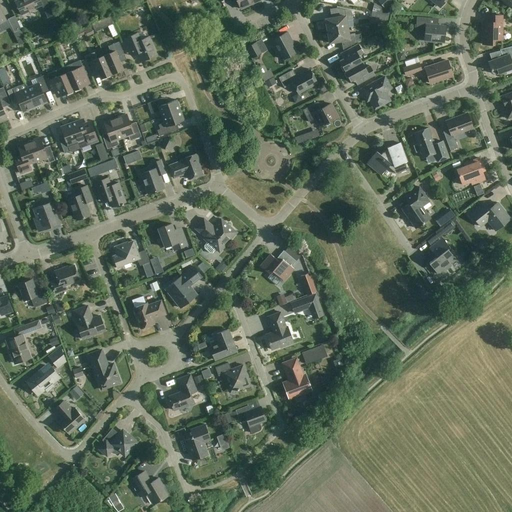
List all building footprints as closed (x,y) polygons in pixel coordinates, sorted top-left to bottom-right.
[(18,0),(15,2),(22,16),(42,6),(48,18),(54,15),(46,0),(18,0)] [(251,4),(248,0),(230,0),(231,2),(235,0),(236,0),(241,9),(251,4)] [(379,0),(378,1),(384,8),(392,1),(390,0),(379,0)] [(374,3),(371,13),(388,16),(389,11),(374,3)] [(336,8),(337,17),(326,19),(328,31),(348,27),(346,21),(352,20),(351,11),(336,8)] [(388,20),(388,16),(371,13),(370,23),(388,20)] [(502,40),(502,16),(487,15),(487,22),(485,22),(485,28),(483,28),(483,44),(494,45),(494,40),(502,40)] [(23,32),(15,16),(8,19),(14,32),(15,32),(17,35),(23,32)] [(57,17),(50,20),(55,33),(62,31),(57,17)] [(445,38),(446,26),(429,25),(429,18),(417,17),(416,29),(423,30),(425,32),(424,41),(442,42),(443,40),(445,38)] [(92,25),(95,32),(101,29),(98,22),(92,25)] [(90,26),(79,31),(81,36),(86,34),(88,36),(94,33),(90,26)] [(348,27),(328,31),(330,43),(342,41),(343,50),(343,49),(356,42),(362,40),(360,34),(355,35),(355,33),(349,35),(348,27)] [(284,60),(296,53),(293,46),(294,45),(287,32),(271,41),(278,53),(280,52),(284,60)] [(137,49),(142,61),(157,55),(149,37),(141,40),(137,33),(124,39),(130,52),(137,49)] [(72,35),(66,38),(68,44),(75,41),(72,35)] [(104,56),(112,74),(123,69),(118,59),(125,56),(119,42),(108,46),(111,53),(104,56)] [(263,53),(256,42),(246,48),(252,59),(263,53)] [(345,71),(362,62),(359,56),(363,54),(358,44),(340,53),(343,59),(339,61),(345,71)] [(511,46),(500,50),(503,57),(488,62),(492,72),(497,75),(511,68),(511,46)] [(112,74),(104,56),(97,58),(95,52),(84,57),(87,63),(93,61),(101,79),(112,74)] [(398,61),(405,59),(403,53),(396,55),(398,61)] [(63,67),(73,91),(90,84),(87,75),(80,60),(63,67)] [(430,83),(453,76),(447,60),(425,68),(430,83)] [(362,62),(345,71),(351,82),(355,80),(357,85),(375,76),(370,66),(365,68),(362,62)] [(406,76),(421,71),(419,63),(404,68),(406,76)] [(73,91),(63,67),(47,74),(53,89),(57,98),(62,95),(73,91)] [(265,74),(261,67),(257,69),(264,81),(266,82),(271,78),(270,76),(267,74),(265,74)] [(298,94),(317,83),(310,69),(297,76),(293,70),(279,78),(284,88),(293,83),(298,94)] [(27,88),(35,107),(47,102),(43,92),(48,90),(42,76),(37,78),(39,83),(27,88)] [(390,101),(386,92),(392,89),(385,76),(361,89),(366,99),(369,97),(375,109),(390,101)] [(35,107),(27,88),(25,83),(7,91),(13,105),(19,103),(23,112),(35,107)] [(402,83),(396,86),(399,92),(405,89),(402,83)] [(0,122),(8,119),(3,108),(10,104),(3,87),(0,88),(0,122)] [(511,92),(500,97),(507,119),(511,117),(511,92)] [(162,117),(180,110),(177,100),(165,104),(162,98),(147,103),(150,110),(153,109),(154,113),(160,111),(162,117)] [(320,126),(338,116),(331,104),(322,108),(318,101),(303,110),(309,122),(316,118),(320,126)] [(180,110),(162,117),(164,123),(158,125),(160,129),(157,130),(159,136),(174,131),(172,125),(184,121),(180,110)] [(453,135),(473,128),(467,113),(446,122),(449,130),(443,132),(450,150),(458,148),(453,135)] [(115,119),(122,138),(128,136),(130,141),(136,139),(141,137),(136,122),(130,124),(127,114),(115,119)] [(71,123),(78,142),(83,140),(85,146),(96,142),(91,127),(85,129),(82,119),(71,123)] [(122,138),(115,119),(104,123),(108,133),(102,135),(107,149),(118,145),(117,140),(122,138)] [(70,151),(68,146),(78,142),(71,123),(61,127),(64,137),(59,139),(64,153),(70,151)] [(302,139),(308,136),(304,127),(297,130),(302,139)] [(438,162),(449,158),(443,141),(435,144),(433,140),(428,128),(414,133),(418,144),(414,146),(416,152),(420,151),(423,158),(435,153),(438,162)] [(158,139),(157,134),(145,138),(147,143),(158,139)] [(29,142),(36,161),(47,157),(49,163),(55,160),(49,146),(44,148),(40,137),(34,139),(34,140),(29,142)] [(165,139),(161,147),(170,152),(174,144),(165,139)] [(36,161),(29,142),(23,145),(23,143),(17,146),(21,156),(15,159),(20,173),(31,169),(29,164),(36,161)] [(98,153),(105,151),(102,143),(95,145),(98,153)] [(397,174),(407,170),(405,163),(407,162),(400,143),(387,148),(388,151),(383,153),(381,155),(377,151),(367,163),(381,175),(388,167),(397,174)] [(126,165),(134,162),(131,153),(123,156),(126,165)] [(186,173),(188,179),(203,174),(200,166),(201,166),(197,154),(181,160),(182,161),(169,166),(173,178),(186,173)] [(472,184),(485,180),(480,167),(483,166),(480,158),(464,164),(465,166),(457,170),(463,185),(471,182),(472,184)] [(122,160),(115,163),(118,170),(125,167),(122,160)] [(148,194),(164,188),(159,175),(165,173),(160,160),(152,163),(154,169),(141,174),(148,194)] [(62,167),(65,174),(71,171),(69,165),(62,167)] [(84,169),(68,175),(71,184),(87,178),(84,169)] [(440,179),(435,170),(431,173),(436,182),(440,179)] [(112,207),(126,202),(119,182),(111,185),(108,178),(95,182),(102,203),(109,201),(112,207)] [(77,220),(90,215),(86,203),(92,200),(87,186),(75,190),(77,196),(67,199),(72,213),(73,212),(77,220)] [(416,228),(430,218),(422,206),(429,201),(419,187),(404,197),(408,204),(402,209),(416,228)] [(495,231),(510,219),(498,203),(490,209),(485,202),(470,214),(481,226),(488,221),(495,231)] [(36,217),(34,218),(39,231),(51,227),(52,229),(60,226),(55,211),(52,212),(49,203),(33,209),(36,217)] [(446,213),(450,219),(456,214),(453,208),(446,213)] [(223,248),(237,232),(221,219),(214,227),(204,218),(195,228),(205,237),(204,239),(216,249),(219,245),(223,248)] [(175,233),(171,224),(158,229),(165,247),(172,245),(174,250),(187,245),(182,231),(175,233)] [(443,238),(441,239),(440,237),(445,233),(442,229),(427,241),(430,245),(438,239),(439,241),(429,248),(436,257),(429,263),(438,274),(445,268),(446,270),(451,265),(450,264),(456,259),(448,249),(450,247),(443,238)] [(123,244),(115,247),(118,255),(113,257),(117,268),(123,266),(123,265),(137,259),(140,266),(150,262),(145,250),(138,253),(133,241),(124,245),(123,244)] [(271,254),(260,266),(270,274),(273,271),(284,281),(294,269),(292,267),(296,261),(284,250),(276,259),(271,254)] [(198,266),(204,273),(210,268),(203,262),(198,266)] [(80,280),(74,265),(63,269),(63,268),(55,271),(58,280),(51,283),(55,294),(67,289),(65,286),(80,280)] [(202,277),(194,266),(165,289),(180,308),(197,294),(190,286),(202,277)] [(309,273),(301,276),(308,295),(316,292),(309,273)] [(158,284),(164,282),(162,276),(156,278),(158,284)] [(34,307),(47,302),(42,289),(36,291),(32,279),(18,285),(24,300),(31,298),(34,307)] [(150,284),(152,292),(160,289),(157,282),(150,284)] [(316,293),(290,303),(294,314),(309,308),(313,320),(325,316),(316,293)] [(279,306),(287,303),(283,294),(276,297),(279,306)] [(0,312),(1,315),(12,311),(7,297),(0,299),(0,312)] [(141,329),(155,324),(153,319),(166,314),(161,300),(148,305),(147,303),(133,308),(141,329)] [(105,330),(100,316),(92,319),(88,306),(74,311),(78,324),(77,324),(83,339),(105,330)] [(266,335),(272,350),(280,347),(280,348),(294,343),(288,326),(286,327),(281,312),(267,317),(273,332),(266,335)] [(25,333),(41,327),(39,320),(22,326),(25,333)] [(210,347),(215,360),(230,354),(228,348),(234,346),(227,330),(215,334),(219,344),(210,347)] [(6,340),(15,364),(31,358),(22,334),(6,340)] [(300,351),(305,363),(327,356),(322,343),(300,351)] [(60,347),(49,357),(54,364),(43,373),(41,370),(38,373),(38,374),(27,382),(37,394),(59,377),(55,372),(65,361),(60,347)] [(120,382),(113,364),(108,366),(102,350),(89,355),(101,389),(120,382)] [(284,383),(289,398),(311,390),(305,375),(303,376),(296,359),(284,364),(290,381),(284,383)] [(230,393),(251,385),(243,365),(231,369),(228,363),(215,367),(218,376),(223,374),(230,393)] [(80,367),(72,370),(75,378),(83,376),(80,367)] [(204,369),(207,376),(213,373),(211,367),(204,369)] [(190,374),(177,379),(182,391),(169,396),(174,410),(181,408),(182,408),(195,404),(191,393),(197,391),(190,374)] [(69,392),(77,400),(84,393),(77,385),(69,392)] [(69,434),(85,420),(75,408),(72,410),(64,401),(54,409),(60,416),(61,415),(63,418),(58,422),(69,434)] [(247,420),(249,426),(252,434),(260,431),(261,428),(259,422),(266,420),(261,407),(250,411),(248,406),(236,410),(229,413),(232,421),(239,418),(240,423),(247,420)] [(202,442),(211,439),(205,425),(190,430),(193,438),(185,440),(193,461),(208,455),(205,447),(204,448),(202,442)] [(119,452),(120,451),(122,449),(127,453),(136,442),(126,433),(123,436),(119,436),(112,430),(103,440),(105,442),(98,449),(107,456),(111,452),(112,453),(113,453),(114,454),(115,454),(116,454),(117,453),(118,453),(119,452)] [(224,449),(230,447),(225,436),(219,438),(224,449)] [(153,504),(168,496),(162,487),(163,486),(158,478),(149,483),(147,480),(149,479),(145,471),(130,480),(140,497),(146,493),(153,504)] [(108,497),(114,507),(121,503),(115,493),(108,497)]
